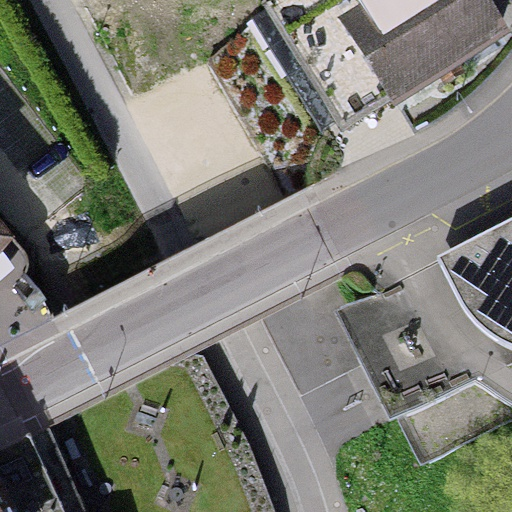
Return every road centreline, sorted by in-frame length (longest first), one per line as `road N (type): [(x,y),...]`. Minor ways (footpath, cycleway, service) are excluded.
road 1 (residential): [(299,511),(232,339),(53,0)]
road 2 (residential): [(30,386),(333,229)]
road 3 (residential): [(511,134),(333,229)]
